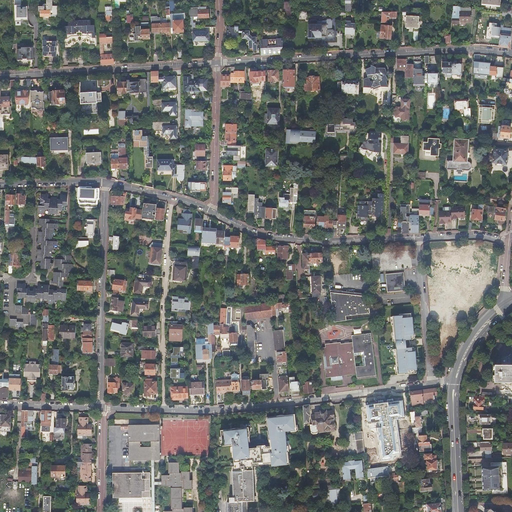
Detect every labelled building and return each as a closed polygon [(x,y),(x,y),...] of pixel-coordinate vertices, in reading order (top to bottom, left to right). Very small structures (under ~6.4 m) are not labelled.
[(20,0),(13,0),(14,20),(28,20),(28,6),(21,6),(20,0)] [(43,7),(39,7),(39,11),(40,11),(41,16),(51,16),(51,10),(53,10),(53,14),(57,14),(57,6),(53,6),(52,0),(47,0),(47,4),(45,4),(43,5),(43,7)] [(105,6),(97,6),(97,15),(99,15),(105,14),(105,6)] [(460,6),(453,6),(452,14),(452,23),(460,23),(460,21),(471,21),(471,11),(460,10),(460,6)] [(161,21),(161,24),(161,29),(161,32),(171,31),(171,28),(170,21),(170,11),(169,7),(166,7),(167,10),(165,10),(165,15),(166,15),(167,22),(165,22),(165,21),(161,21)] [(385,11),(381,11),(381,22),(387,22),(387,20),(389,20),(389,18),(396,18),(397,11),(385,11)] [(406,15),(406,11),(402,11),(402,22),(406,22),(405,27),(419,27),(420,15),(406,15)] [(151,18),(151,22),(151,25),(151,32),(161,32),(161,29),(161,24),(157,24),(157,22),(153,23),(153,18),(151,18)] [(171,31),(171,34),(174,34),(174,33),(179,33),(179,32),(184,32),(183,21),(178,21),(178,19),(175,19),(175,21),(173,21),(173,27),(171,28),(171,31)] [(309,20),(309,24),(313,24),(321,24),(326,24),(326,36),(327,37),(332,37),(334,36),(334,31),(332,30),(331,30),(331,21),(330,19),(327,19),(326,20),(317,20),(316,19),(310,19),(309,20)] [(91,42),(96,42),(96,37),(95,33),(94,25),(91,25),(90,20),(82,20),(82,25),(77,25),(77,24),(78,24),(78,23),(77,23),(77,20),(68,21),(68,25),(65,26),(65,34),(64,34),(64,38),(64,43),(69,43),(74,39),(76,42),(79,40),(81,40),(84,42),(86,38),(91,42)] [(345,21),(345,35),(355,35),(355,23),(350,23),(350,21),(345,21)] [(309,24),(308,24),(308,38),(315,38),(315,37),(321,37),(321,36),(326,36),(326,24),(321,24),(313,24),(309,24)] [(503,24),(501,24),(499,46),(510,47),(511,28),(503,27),(503,24)] [(237,31),(237,26),(237,25),(234,25),(234,27),(230,27),(230,26),(226,26),(227,36),(230,36),(230,38),(235,38),(235,36),(238,36),(238,33),(237,31)] [(380,25),(379,37),(390,38),(391,26),(380,25)] [(141,26),(134,27),(135,41),(146,40),(146,39),(150,38),(149,30),(141,30),(141,26)] [(237,31),(238,33),(241,32),(242,40),(245,39),(248,41),(245,43),(247,45),(249,44),(249,50),(257,50),(256,37),(252,38),(248,34),(248,30),(241,30),(241,31),(237,31)] [(205,31),(193,32),(194,41),(206,40),(205,31)] [(100,34),(100,41),(107,41),(107,43),(112,43),(112,37),(106,37),(106,34),(100,34)] [(283,38),(260,39),(261,55),(282,54),(282,44),(283,38)] [(43,57),(47,57),(47,63),(57,62),(56,41),(47,41),(47,40),(42,40),(43,57)] [(22,49),(17,49),(17,60),(34,59),(34,47),(22,47),(22,49)] [(100,52),(100,55),(101,55),(101,65),(113,64),(113,54),(106,54),(106,52),(100,52)] [(405,77),(414,77),(414,65),(407,65),(407,60),(398,59),(397,70),(405,70),(405,77)] [(414,77),(414,85),(423,85),(423,83),(425,83),(425,75),(422,75),(422,69),(421,69),(421,61),(414,61),(414,65),(414,77)] [(451,73),(451,74),(461,75),(461,63),(457,63),(457,62),(451,62),(451,63),(451,73)] [(473,62),(473,73),(480,73),(490,74),(491,66),(491,63),(479,63),(473,62)] [(441,73),(441,76),(451,77),(451,74),(451,73),(451,63),(442,63),(442,73),(441,73)] [(266,65),(259,65),(259,71),(250,72),(251,87),(260,86),(260,80),(266,80),(266,65)] [(231,66),(231,74),(230,82),(244,82),(244,71),(235,71),(235,66),(231,66)] [(363,85),(362,100),(368,98),(372,98),(373,92),(378,92),(383,87),(385,88),(385,89),(391,89),(391,85),(388,79),(389,78),(387,73),(389,72),(386,66),(375,69),(364,71),(365,78),(363,85)] [(491,66),(490,74),(495,75),(495,77),(503,78),(503,77),(504,67),(491,66)] [(283,69),(283,87),(295,87),(295,80),(294,80),(294,76),(295,76),(295,69),(283,69)] [(503,77),(503,78),(502,82),(508,82),(511,82),(511,70),(511,71),(510,78),(503,77)] [(159,71),(151,72),(151,75),(151,80),(151,82),(159,82),(159,77),(159,72),(159,71)] [(268,71),(269,84),(274,84),(273,80),(278,80),(278,71),(268,71)] [(425,83),(427,83),(438,83),(439,73),(427,73),(425,73),(425,75),(425,83)] [(230,82),(231,74),(222,74),(221,86),(230,86),(230,82)] [(183,81),(183,85),(184,85),(184,91),(189,91),(189,93),(195,93),(195,91),(199,91),(199,90),(207,90),(207,80),(200,79),(192,79),(192,76),(189,76),(189,75),(184,75),(184,81),(183,81)] [(163,77),(159,77),(159,82),(163,82),(163,88),(169,88),(169,92),(177,92),(177,76),(163,76),(163,77)] [(305,85),(304,85),(304,89),(305,89),(305,91),(319,90),(318,77),(314,77),(313,76),(309,77),(304,78),(305,85)] [(130,82),(127,82),(127,90),(130,90),(130,93),(146,93),(146,84),(146,83),(147,83),(147,82),(147,81),(147,80),(146,80),(145,79),(129,80),(130,82)] [(342,79),(341,93),(359,93),(359,79),(342,79)] [(118,93),(127,93),(127,90),(127,82),(118,82),(118,93)] [(10,115),(10,97),(1,97),(0,90),(0,89),(0,112),(1,113),(1,115),(10,115)] [(15,92),(16,113),(20,113),(22,111),(22,104),(28,104),(28,91),(24,91),(22,92),(22,91),(21,90),(18,90),(17,91),(17,92),(15,92)] [(31,90),(32,108),(35,108),(38,110),(45,110),(44,91),(38,91),(38,90),(37,90),(31,90)] [(60,92),(59,90),(53,91),(48,92),(48,104),(54,104),(54,106),(55,106),(59,106),(59,105),(59,104),(60,104),(65,103),(64,92),(60,92)] [(96,109),(96,103),(97,103),(96,92),(80,93),(81,104),(82,104),(82,110),(96,109)] [(151,98),(151,107),(162,107),(162,112),(170,112),(170,116),(177,116),(177,102),(169,102),(169,98),(151,98)] [(396,106),(396,108),(396,116),(396,117),(402,117),(402,121),(409,121),(410,111),(408,111),(408,107),(410,107),(410,99),(402,99),(402,106),(396,106)] [(468,100),(455,100),(455,109),(471,121),(470,108),(468,108),(468,100)] [(480,104),(479,119),(494,120),(495,105),(480,104)] [(268,118),(268,122),(268,123),(279,123),(280,108),(268,107),(268,113),(265,113),(264,118),(268,118)] [(117,110),(118,120),(120,120),(128,119),(128,123),(139,123),(139,114),(126,115),(125,109),(117,110)] [(194,109),(185,109),(185,129),(191,129),(191,126),(203,126),(203,112),(201,111),(194,109)] [(117,129),(116,116),(109,117),(109,129),(117,129)] [(353,119),(332,118),(332,122),(325,122),(325,126),(344,127),(344,125),(349,125),(349,127),(353,127),(352,130),(357,130),(357,123),(355,123),(353,123),(353,119)] [(169,122),(152,122),(152,129),(152,130),(162,130),(162,135),(170,135),(170,140),(177,140),(177,125),(169,125),(169,122)] [(226,132),(236,132),(236,124),(226,123),(226,132)] [(501,126),(500,137),(510,138),(511,126),(501,126)] [(68,152),(67,130),(59,131),(59,138),(51,138),(51,152),(68,152)] [(145,168),(153,168),(153,157),(149,157),(148,135),(142,135),(141,130),(132,130),(133,141),(139,140),(139,147),(143,147),(144,153),(145,153),(145,155),(145,159),(147,159),(147,164),(145,164),(145,168)] [(291,132),(287,132),(286,144),(290,145),(290,146),(299,146),(299,143),(305,144),(305,142),(315,143),(315,134),(299,133),(300,132),(291,131),(291,132)] [(220,140),(220,144),(225,144),(230,145),(230,140),(236,140),(236,135),(246,136),(246,133),(236,132),(226,132),(225,140),(220,140)] [(408,154),(409,136),(401,136),(401,143),(394,143),(393,154),(408,154)] [(371,137),(365,137),(366,138),(365,140),(364,140),(363,140),(358,147),(366,151),(366,150),(370,152),(371,137)] [(375,137),(371,137),(370,152),(375,155),(376,154),(377,154),(377,152),(378,152),(379,142),(378,142),(378,138),(377,138),(375,138),(375,137)] [(426,147),(426,150),(425,155),(439,155),(439,148),(440,143),(440,138),(428,137),(428,141),(423,141),(423,147),(426,147)] [(448,160),(447,168),(457,169),(457,171),(462,171),(462,174),(468,174),(469,174),(470,174),(471,173),(472,173),(473,172),(474,170),(474,168),(470,168),(471,167),(471,165),(470,162),(467,162),(468,140),(454,139),(453,161),(448,160)] [(198,143),(195,143),(196,156),(204,156),(204,145),(198,145),(198,143)] [(118,159),(119,168),(127,168),(127,158),(126,158),(125,148),(125,145),(124,144),(118,144),(118,148),(118,159)] [(233,153),(233,145),(230,145),(225,144),(225,152),(233,153)] [(278,149),(266,148),(266,160),(264,160),(263,163),(266,163),(266,166),(277,166),(278,149)] [(489,155),(489,160),(492,161),(492,162),(506,164),(508,151),(494,149),(493,156),(489,155)] [(101,163),(101,152),(95,152),(94,151),(93,151),(92,152),(86,152),(86,163),(101,163)] [(45,157),(37,157),(37,163),(37,166),(46,166),(45,157)] [(111,159),(111,169),(119,168),(118,159),(111,159)] [(172,177),(177,177),(177,164),(173,164),(173,159),(172,160),(172,159),(157,160),(157,171),(172,171),(172,177)] [(197,161),(197,170),(206,170),(207,169),(207,167),(206,166),(206,161),(197,161)] [(224,170),(223,179),(231,180),(232,172),(236,172),(236,165),(224,164),(224,170)] [(191,185),(191,187),(192,188),(192,189),(195,189),(195,190),(197,190),(197,192),(200,192),(200,190),(205,190),(206,182),(196,182),(195,184),(192,183),(191,185)] [(92,189),(92,187),(85,187),(85,188),(79,188),(79,199),(80,199),(80,206),(97,207),(97,199),(98,199),(99,189),(92,189)] [(279,197),(279,206),(289,207),(289,202),(297,202),(298,188),(291,187),(290,194),(284,194),(284,197),(279,197)] [(223,192),(223,202),(231,202),(231,192),(223,192)] [(25,194),(22,194),(22,196),(21,196),(21,194),(21,193),(18,193),(17,194),(17,203),(18,204),(20,204),(21,203),(25,204),(25,196),(25,194)] [(38,203),(38,213),(44,213),(45,209),(47,210),(47,209),(49,209),(49,214),(50,214),(50,213),(58,214),(58,209),(60,210),(62,210),(63,205),(67,205),(67,195),(63,195),(62,194),(60,195),(60,199),(58,199),(58,200),(57,200),(57,197),(51,197),(51,199),(50,199),(48,198),(48,194),(47,193),(45,194),(41,194),(40,203),(38,203)] [(369,201),(368,220),(376,220),(376,219),(380,219),(380,214),(379,214),(379,210),(383,210),(383,204),(383,193),(372,193),(372,201),(369,201)] [(111,205),(124,205),(124,204),(125,197),(117,197),(117,195),(112,194),(111,205)] [(6,195),(6,204),(14,205),(15,195),(6,195)] [(254,211),(254,214),(257,214),(257,217),(265,218),(266,207),(262,207),(262,202),(258,202),(258,198),(254,198),(254,211)] [(367,221),(367,220),(368,220),(369,201),(368,201),(368,199),(363,199),(362,200),(359,200),(359,204),(358,204),(357,213),(356,213),(356,219),(359,219),(359,221),(367,221)] [(143,210),(141,218),(152,219),(155,219),(156,210),(156,204),(144,203),(143,208),(143,210)] [(409,232),(410,205),(403,204),(401,204),(401,213),(402,213),(402,221),(399,221),(398,227),(402,227),(402,233),(409,232)] [(420,204),(419,214),(433,214),(434,206),(429,206),(429,204),(420,204)] [(472,208),(471,218),(481,219),(483,204),(478,204),(478,209),(472,208)] [(504,221),(505,208),(496,206),(494,220),(495,220),(495,222),(498,222),(499,223),(502,223),(503,222),(503,221),(504,221)] [(266,207),(265,218),(276,218),(277,208),(266,207)] [(451,219),(457,218),(457,217),(465,216),(464,207),(451,207),(451,211),(438,211),(439,223),(440,223),(442,223),(444,223),(444,222),(447,222),(451,222),(451,220),(451,219)] [(130,212),(126,211),(125,219),(129,220),(130,220),(130,219),(135,219),(135,218),(141,219),(141,218),(143,210),(136,209),(136,208),(130,208),(130,212)] [(157,211),(156,210),(155,219),(163,220),(164,209),(157,208),(157,211)] [(304,210),(303,226),(310,226),(310,227),(311,228),(312,228),(313,227),(314,227),(315,210),(304,210)] [(191,220),(192,213),(183,212),(182,219),(178,218),(177,228),(183,229),(183,232),(191,233),(192,220),(191,220)] [(317,216),(316,227),(329,227),(329,220),(329,215),(325,215),(325,217),(317,216)] [(337,220),(337,227),(346,228),(346,215),(338,215),(337,220)] [(37,258),(35,259),(37,261),(41,261),(41,269),(50,269),(50,266),(53,266),(53,263),(50,263),(50,255),(52,255),(52,250),(54,250),(54,248),(53,248),(53,246),(57,246),(57,242),(51,241),(51,237),(53,237),(53,233),(54,233),(55,230),(54,230),(54,228),(57,228),(58,224),(49,224),(49,219),(39,219),(39,223),(37,224),(39,226),(43,226),(43,232),(38,232),(38,240),(37,242),(38,243),(42,243),(42,249),(37,249),(37,258)] [(419,232),(419,221),(411,221),(411,232),(419,232)] [(202,228),(201,242),(216,243),(217,231),(217,229),(202,228)] [(217,231),(216,243),(224,244),(224,236),(225,231),(220,231),(217,231)] [(230,236),(230,247),(238,247),(239,237),(230,236)] [(262,240),(257,239),(257,250),(262,250),(262,256),(275,256),(275,246),(265,246),(265,241),(262,240)] [(13,266),(13,268),(21,268),(21,263),(19,263),(20,254),(23,255),(23,245),(19,244),(19,247),(14,247),(13,254),(13,266)] [(279,246),(277,246),(277,259),(287,258),(287,253),(288,253),(288,246),(284,246),(284,245),(279,245),(279,246)] [(151,247),(150,262),(160,264),(162,249),(151,247)] [(492,287),(496,254),(481,252),(477,278),(477,279),(475,277),(475,274),(462,265),(444,263),(443,266),(434,265),(432,280),(437,283),(436,289),(453,301),(455,298),(460,302),(453,312),(468,322),(492,287)] [(309,254),(309,266),(312,266),(312,263),(317,262),(317,264),(318,264),(318,262),(323,262),(322,253),(309,254)] [(17,280),(16,285),(18,285),(17,287),(16,290),(17,290),(16,295),(21,296),(21,295),(25,295),(25,300),(26,301),(26,300),(34,301),(34,296),(43,298),(47,299),(46,303),(51,303),(52,300),(58,300),(60,300),(60,301),(64,302),(66,291),(62,290),(63,283),(62,282),(62,278),(68,279),(69,274),(73,275),(74,273),(73,273),(73,271),(74,271),(75,266),(68,265),(69,261),(72,261),(73,257),(63,256),(63,260),(57,259),(56,266),(60,267),(59,273),(55,272),(53,281),(52,282),(53,284),(57,284),(56,291),(53,291),(53,290),(48,289),(49,285),(40,284),(39,282),(38,283),(37,287),(36,287),(34,286),(33,287),(33,289),(29,289),(29,287),(28,285),(27,286),(25,286),(26,282),(24,280),(23,281),(17,280)] [(174,262),(172,279),(178,280),(177,282),(181,282),(181,280),(185,281),(187,263),(174,262)] [(292,271),(296,271),(295,265),(288,265),(287,269),(286,269),(286,279),(292,279),(292,271)] [(107,270),(107,276),(114,276),(116,267),(112,267),(112,270),(107,270)] [(403,272),(385,274),(387,292),(405,290),(403,272)] [(321,273),(314,273),(314,276),(311,277),(312,281),(312,297),(326,295),(325,288),(322,289),(322,285),(321,276),(321,273)] [(249,274),(237,274),(236,284),(249,285),(249,274)] [(139,278),(137,292),(143,293),(145,286),(153,287),(154,280),(139,278)] [(113,289),(119,290),(128,292),(130,282),(114,279),(112,289),(113,289)] [(77,281),(77,290),(87,291),(87,293),(92,293),(93,281),(77,281)] [(345,316),(369,313),(367,296),(331,292),(335,321),(346,320),(345,316)] [(173,296),(172,310),(178,311),(178,308),(189,309),(190,298),(173,296)] [(118,300),(118,298),(112,297),(111,306),(113,306),(112,310),(123,312),(124,301),(118,300)] [(133,299),(131,314),(138,315),(140,307),(147,308),(148,302),(133,299)] [(272,302),(270,302),(272,316),(276,316),(275,307),(277,306),(277,309),(286,308),(286,307),(289,307),(289,313),(292,312),(292,305),(293,305),(292,300),(284,301),(276,302),(272,302)] [(258,304),(244,306),(244,325),(247,325),(247,320),(272,316),(270,302),(268,303),(258,304)] [(16,305),(15,312),(22,313),(22,314),(28,315),(28,308),(22,308),(22,306),(16,305)] [(227,309),(226,324),(228,324),(229,333),(229,342),(238,341),(237,333),(231,333),(231,324),(230,324),(231,309),(227,308),(227,309)] [(399,315),(392,316),(393,322),(412,320),(411,313),(399,314),(399,315)] [(10,319),(9,326),(16,326),(16,329),(23,329),(23,322),(16,322),(17,320),(10,319)] [(412,320),(393,322),(393,325),(392,325),(393,332),(394,332),(396,357),(395,357),(396,365),(397,365),(398,373),(405,373),(405,374),(417,373),(416,363),(417,363),(416,355),(415,355),(414,347),(410,347),(410,346),(410,345),(410,344),(410,343),(410,342),(410,341),(410,340),(409,340),(413,339),(413,331),(414,330),(413,323),(412,323),(412,320)] [(112,322),(110,328),(120,331),(120,333),(126,335),(129,324),(122,322),(122,324),(112,322)] [(156,325),(143,326),(143,336),(157,335),(157,334),(161,334),(161,322),(160,322),(156,322),(156,325)] [(223,324),(220,324),(220,333),(229,333),(228,324),(226,324),(226,327),(223,327),(223,324)] [(177,325),(170,325),(169,338),(169,340),(181,341),(182,326),(177,325)] [(251,325),(247,325),(248,356),(249,364),(256,363),(254,329),(251,325)] [(60,326),(59,338),(75,339),(76,326),(60,326)] [(278,330),(273,330),(275,350),(285,350),(283,330),(278,330)] [(359,344),(371,342),(370,333),(351,335),(351,343),(348,343),(348,342),(344,342),(345,348),(341,349),(340,342),(337,343),(337,341),(333,342),(333,343),(330,344),(330,342),(325,343),(326,348),(322,348),(326,378),(331,377),(331,381),(342,379),(342,376),(341,374),(346,373),(346,375),(350,375),(355,374),(355,378),(363,377),(359,344)] [(92,338),(81,338),(81,339),(84,339),(84,352),(92,352),(93,338),(92,338)] [(363,377),(374,376),(371,342),(359,344),(363,377)] [(122,356),(126,356),(133,356),(133,343),(122,343),(122,356)] [(209,358),(208,345),(196,345),(197,359),(209,358)] [(59,356),(59,350),(54,349),(54,355),(53,355),(52,365),(50,365),(49,373),(58,374),(58,373),(59,365),(59,356)] [(144,350),(144,354),(147,354),(147,358),(155,358),(155,350),(144,350)] [(286,361),(285,351),(277,352),(277,362),(286,361)] [(510,355),(509,356),(507,357),(505,358),(504,358),(502,359),(502,364),(495,364),(495,381),(501,382),(501,386),(503,387),(505,388),(507,389),(509,390),(511,392),(511,393),(511,351),(511,352),(511,353),(510,355)] [(25,364),(25,377),(29,377),(29,382),(30,382),(30,384),(35,384),(35,382),(36,382),(36,377),(40,378),(41,364),(36,364),(36,362),(35,361),(32,361),(31,361),(31,362),(31,364),(25,364)] [(277,362),(280,398),(289,397),(286,361),(277,362)] [(180,362),(168,362),(168,367),(169,367),(169,373),(178,373),(178,366),(180,366),(180,362)] [(146,363),(145,373),(151,373),(151,375),(154,375),(154,374),(158,374),(158,364),(146,363)] [(232,391),(232,393),(236,392),(240,392),(239,373),(237,373),(236,373),(236,372),(235,372),(234,372),(233,372),(233,373),(232,373),(231,373),(231,374),(231,379),(232,391)] [(292,373),(289,373),(291,396),(300,396),(299,384),(298,384),(297,381),(294,382),(294,377),(292,377),(292,373)] [(250,383),(250,389),(252,389),(261,388),(261,389),(267,389),(266,380),(268,380),(268,374),(260,374),(260,380),(252,380),(252,383),(250,383)] [(63,376),(63,389),(69,389),(69,388),(76,389),(76,383),(74,383),(74,377),(63,376)] [(4,378),(0,377),(0,399),(3,400),(3,397),(9,397),(9,390),(9,387),(4,387),(4,378)] [(9,387),(9,390),(21,390),(21,378),(10,378),(9,387)] [(117,390),(120,390),(120,378),(109,378),(109,391),(117,392),(117,390)] [(145,381),(144,395),(150,395),(150,392),(156,393),(156,381),(155,381),(155,379),(153,379),(153,378),(145,378),(145,381)] [(216,380),(217,392),(232,391),(231,379),(216,380)] [(242,380),(242,395),(250,394),(250,389),(250,383),(249,380),(242,380)] [(189,382),(190,395),(205,394),(204,381),(189,382)] [(303,385),(304,393),(312,392),(311,382),(305,382),(305,385),(303,385)] [(123,383),(123,390),(126,390),(126,395),(134,395),(134,383),(123,383)] [(322,394),(350,391),(349,385),(321,389),(322,394)] [(188,386),(171,387),(172,400),(183,399),(183,398),(188,398),(188,386)] [(413,391),(409,392),(411,406),(423,404),(423,401),(433,399),(434,398),(434,395),(436,395),(435,389),(413,391)] [(481,397),(474,396),(474,404),(473,405),(473,407),(474,408),(474,409),(483,409),(483,401),(494,402),(495,398),(494,397),(481,397)] [(404,397),(383,400),(384,407),(386,407),(386,412),(390,411),(391,417),(398,416),(397,410),(405,409),(404,404),(405,404),(404,397)] [(365,424),(368,423),(373,423),(375,422),(373,403),(363,404),(365,424)] [(313,424),(310,424),(311,436),(319,435),(319,432),(335,429),(333,411),(326,412),(325,410),(320,411),(320,412),(316,413),(316,415),(312,416),(312,418),(311,418),(311,421),(312,420),(313,424)] [(426,410),(410,412),(411,422),(413,422),(414,424),(415,424),(415,428),(412,428),(413,434),(422,432),(421,427),(422,427),(420,416),(427,415),(426,410)] [(31,411),(22,411),(21,443),(24,443),(24,433),(25,433),(26,426),(25,426),(25,422),(28,422),(28,416),(33,416),(33,411),(31,411)] [(51,411),(41,411),(41,432),(51,432),(51,411)] [(0,430),(1,431),(7,431),(10,431),(11,416),(7,416),(7,414),(0,414),(0,430)] [(267,417),(268,419),(268,424),(270,423),(271,430),(269,430),(270,436),(271,436),(272,446),(266,447),(266,445),(257,446),(258,447),(249,448),(248,442),(248,436),(249,436),(249,435),(248,428),(248,427),(239,428),(238,428),(237,428),(236,428),(235,428),(234,428),(233,428),(232,428),(232,429),(231,429),(230,429),(221,430),(222,437),(223,437),(224,441),(222,441),(223,446),(232,445),(233,444),(234,447),(234,451),(235,463),(235,466),(233,467),(233,471),(253,470),(253,467),(275,465),(275,466),(279,466),(279,465),(290,463),(288,452),(287,452),(287,445),(285,431),(285,430),(293,429),(296,429),(296,425),(295,414),(287,415),(284,415),(277,416),(267,417)] [(490,414),(479,414),(479,415),(476,415),(476,419),(479,419),(479,424),(491,424),(490,414)] [(54,434),(54,437),(60,437),(60,433),(65,433),(65,427),(66,427),(66,419),(62,419),(62,417),(61,416),(58,416),(57,417),(57,427),(54,427),(54,434)] [(86,422),(88,422),(88,417),(78,417),(78,424),(77,424),(77,438),(82,438),(82,436),(82,433),(92,433),(92,424),(88,424),(86,424),(86,422)] [(160,460),(160,425),(130,425),(130,460),(150,460),(154,460),(160,460)] [(492,429),(483,429),(483,435),(484,435),(484,439),(492,438),(492,429)] [(364,453),(363,439),(362,431),(353,432),(354,440),(355,440),(357,454),(364,453)] [(427,436),(418,436),(419,451),(431,451),(431,444),(429,444),(429,439),(427,439),(427,436)] [(490,445),(490,442),(480,442),(480,450),(485,450),(491,450),(491,445),(490,445)] [(511,454),(511,443),(503,444),(504,454),(511,454),(511,455),(511,454)] [(91,462),(91,444),(88,444),(86,444),(83,444),(83,457),(81,457),(78,457),(78,462),(80,462),(84,462),(91,462)] [(372,448),(364,449),(366,458),(374,457),(375,459),(378,459),(378,457),(381,456),(380,447),(377,447),(377,446),(376,445),(372,445),(372,446),(372,448)] [(431,454),(424,454),(424,459),(426,459),(427,470),(437,470),(437,469),(440,469),(439,460),(436,460),(436,455),(431,455),(431,454)] [(352,468),(351,460),(348,461),(348,462),(341,463),(343,479),(350,478),(349,469),(352,468)] [(354,460),(351,460),(352,468),(355,468),(356,478),(363,477),(361,460),(354,461),(354,460)] [(91,468),(91,462),(84,462),(80,462),(78,462),(78,467),(81,467),(81,479),(83,479),(83,480),(91,480),(91,468)] [(163,482),(163,484),(163,485),(167,485),(167,486),(173,486),(173,488),(171,488),(172,509),(173,509),(173,511),(165,511),(193,511),(193,507),(185,507),(184,509),(183,508),(183,488),(184,488),(184,489),(193,489),(193,480),(190,480),(190,471),(181,471),(181,473),(179,473),(179,462),(169,462),(169,473),(170,473),(170,475),(162,475),(162,481),(163,481),(163,482)] [(489,494),(506,493),(505,463),(489,463),(489,468),(476,468),(477,492),(489,491),(489,494)] [(388,466),(366,469),(368,478),(375,477),(375,480),(377,480),(377,477),(389,475),(389,474),(388,466)] [(25,468),(20,468),(20,471),(19,471),(19,481),(32,482),(32,468),(25,468)] [(150,473),(136,473),(136,470),(130,470),(130,473),(116,473),(116,498),(150,497),(150,473)] [(230,497),(230,502),(246,501),(255,501),(254,470),(253,470),(233,471),(233,497),(230,497)] [(389,475),(389,476),(390,476),(390,480),(391,483),(398,482),(397,475),(395,475),(395,473),(389,474),(389,475)] [(428,478),(421,479),(421,483),(419,484),(420,492),(426,491),(425,490),(431,489),(431,484),(429,484),(428,478)] [(90,505),(91,505),(91,504),(91,495),(91,494),(86,494),(86,491),(87,491),(87,486),(83,486),(79,486),(78,486),(78,491),(77,491),(77,494),(77,505),(80,505),(86,505),(90,505)] [(339,489),(329,490),(329,505),(339,505),(339,489)] [(320,490),(309,491),(310,501),(321,499),(320,490)] [(72,511),(65,510),(65,511),(50,511),(50,495),(42,495),(42,511),(45,511),(44,511),(72,511)] [(371,511),(371,508),(369,495),(362,495),(363,502),(366,502),(366,503),(363,504),(364,511),(365,511),(364,511),(371,511)] [(230,502),(227,502),(227,511),(246,511),(246,501),(230,502)] [(441,511),(440,502),(427,504),(427,511),(441,511)]
